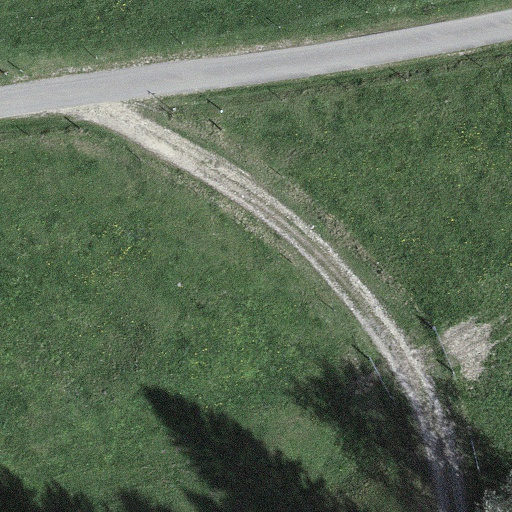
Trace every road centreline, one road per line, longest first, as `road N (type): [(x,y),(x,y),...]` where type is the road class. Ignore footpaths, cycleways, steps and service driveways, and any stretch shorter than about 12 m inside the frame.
road 1 (track): [(455,511),(424,397),(335,267),(210,168),(62,90)]
road 2 (residential): [(511,24),(0,101)]
